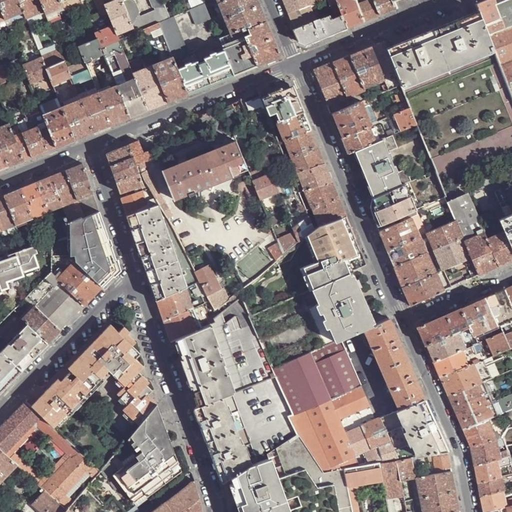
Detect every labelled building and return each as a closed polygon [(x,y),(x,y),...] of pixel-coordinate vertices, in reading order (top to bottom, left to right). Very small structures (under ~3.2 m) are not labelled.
[(0,0),(0,8),(4,20),(23,12),(17,0),(0,0)] [(17,0),(23,12),(25,18),(44,10),(39,0),(17,0)] [(39,0),(44,10),(45,13),(62,6),(59,0),(39,0)] [(80,0),(59,0),(62,6),(63,9),(64,11),(72,8),(74,9),(80,7),(81,4),(82,4),(80,0)] [(103,2),(102,0),(95,0),(103,17),(108,14),(104,5),(103,2)] [(122,2),(121,0),(115,0),(104,5),(108,14),(113,26),(117,35),(133,28),(122,2)] [(167,12),(162,0),(149,0),(153,8),(154,8),(155,11),(141,17),(139,14),(141,13),(135,1),(133,0),(125,0),(122,2),(133,28),(135,33),(139,32),(159,23),(170,19),(167,12)] [(205,4),(203,0),(191,0),(189,1),(192,10),(205,4)] [(257,0),(225,0),(218,3),(222,13),(225,19),(259,5),(257,0)] [(318,2),(316,0),(285,0),(288,6),(291,13),(311,5),(317,3),(318,2)] [(330,0),(336,13),(344,10),(340,0),(339,0),(330,0)] [(360,5),(357,0),(339,0),(340,0),(344,10),(351,28),(367,21),(360,5)] [(367,21),(382,15),(375,0),(370,0),(360,5),(367,21)] [(395,0),(375,0),(382,15),(398,8),(395,0)] [(494,1),(493,0),(484,0),(476,4),(479,11),(480,13),(484,24),(501,17),(494,1)] [(511,12),(511,0),(497,0),(496,0),(494,1),(501,17),(511,12)] [(323,19),(317,3),(311,5),(318,21),(323,19)] [(196,25),(211,19),(206,7),(205,4),(192,10),(190,10),(196,25)] [(248,29),(266,22),(263,14),(262,11),(259,5),(225,19),(231,33),(242,29),(243,31),(248,29)] [(318,21),(311,5),(291,13),(294,21),(298,30),(318,21)] [(63,9),(62,6),(45,13),(48,21),(60,16),(58,11),(63,9)] [(178,15),(175,9),(167,12),(170,19),(174,17),(178,15)] [(351,28),(344,10),(336,13),(323,19),(318,21),(298,30),(300,35),(301,39),(312,44),(351,28)] [(480,13),(479,11),(464,17),(465,19),(480,13)] [(511,12),(501,17),(484,24),(492,46),(500,64),(511,59),(511,12)] [(484,24),(480,13),(465,19),(478,52),(492,46),(484,24)] [(174,60),(189,54),(189,53),(174,17),(170,19),(159,23),(161,29),(163,34),(173,57),(174,60)] [(446,64),(478,52),(465,19),(464,17),(432,30),(446,64)] [(225,19),(221,21),(227,35),(231,33),(225,19)] [(269,61),(280,56),(277,48),(273,39),(268,26),(266,22),(248,29),(250,34),(245,36),(257,66),(269,61)] [(161,29),(159,23),(139,32),(141,38),(151,34),(161,29)] [(101,48),(119,40),(117,35),(113,26),(95,33),(95,34),(97,39),(101,48)] [(163,34),(161,29),(151,34),(153,38),(163,34)] [(247,70),(257,66),(245,36),(243,31),(242,29),(231,33),(227,35),(219,38),(224,50),(234,75),(247,70)] [(400,84),(446,64),(432,30),(431,30),(401,43),(402,46),(387,52),(395,70),(400,84)] [(91,42),(97,39),(95,34),(93,35),(89,37),(91,42)] [(85,63),(104,55),(101,48),(97,39),(91,42),(85,45),(79,47),(85,62),(85,63)] [(126,58),(119,40),(101,48),(104,55),(108,66),(126,58)] [(383,42),(371,47),(383,75),(395,70),(387,52),(386,49),(383,42)] [(60,50),(57,43),(38,51),(41,57),(60,50)] [(402,46),(401,43),(386,49),(387,52),(402,46)] [(383,75),(371,47),(350,55),(364,88),(384,79),(383,75)] [(64,62),(60,50),(41,57),(46,69),(64,62)] [(212,84),(234,75),(224,50),(218,52),(204,58),(205,61),(199,63),(198,60),(178,69),(188,94),(212,84)] [(364,88),(350,55),(333,62),(348,97),(352,96),(360,92),(364,90),(364,88)] [(41,57),(23,65),(30,83),(43,78),(48,76),(46,69),(41,57)] [(179,97),(188,94),(178,69),(174,60),(173,57),(152,65),(168,102),(179,97)] [(116,86),(135,78),(133,73),(129,63),(126,58),(108,66),(116,86)] [(511,59),(500,64),(507,83),(511,81),(511,59)] [(23,65),(21,60),(5,67),(7,72),(23,65)] [(142,70),(138,60),(129,63),(133,73),(142,70)] [(52,85),(71,78),(70,76),(67,69),(64,62),(46,69),(48,76),(52,85)] [(85,63),(85,62),(67,69),(70,76),(88,69),(87,68),(85,63)] [(333,62),(313,70),(315,75),(321,88),(326,101),(328,105),(347,97),(347,98),(348,97),(333,62)] [(158,106),(168,102),(152,65),(142,70),(133,73),(135,78),(148,110),(158,106)] [(98,93),(102,91),(92,67),(87,68),(88,69),(91,78),(94,85),(95,88),(98,93)] [(91,78),(88,69),(70,76),(71,78),(73,83),(74,85),(87,80),(91,78)] [(395,70),(383,75),(384,79),(386,84),(389,90),(401,85),(400,84),(395,70)] [(48,76),(43,78),(46,85),(48,91),(54,89),(52,85),(48,76)] [(46,85),(43,78),(30,83),(33,90),(46,85)] [(132,116),(148,110),(135,78),(116,86),(130,117),(132,116)] [(75,102),(80,100),(78,95),(74,85),(73,83),(69,85),(74,99),(75,102)] [(298,98),(293,85),(262,98),(265,106),(269,115),(274,113),(277,112),(278,117),(280,121),(304,112),(298,98)] [(121,121),(130,117),(116,86),(102,91),(98,93),(111,125),(121,121)] [(80,100),(98,93),(95,88),(78,95),(80,100)] [(360,92),(352,96),(354,100),(356,104),(362,102),(364,101),(360,92)] [(102,129),(111,125),(98,93),(80,100),(93,132),(102,129)] [(262,98),(261,95),(247,102),(249,107),(255,109),(255,110),(265,106),(262,98)] [(377,103),(375,96),(368,99),(370,104),(370,106),(377,103)] [(330,110),(332,115),(351,107),(349,102),(347,98),(347,97),(328,105),(330,110)] [(58,98),(39,106),(42,113),(43,115),(61,108),(58,99),(58,98)] [(84,136),(93,132),(80,100),(75,102),(64,106),(61,108),(74,140),(84,136)] [(364,107),(362,102),(356,104),(351,107),(332,115),(337,127),(341,138),(369,126),(372,124),(364,107)] [(410,108),(407,102),(401,104),(404,111),(410,108)] [(66,143),(74,140),(61,108),(43,115),(46,122),(56,147),(66,143)] [(417,124),(410,108),(404,111),(395,115),(402,131),(417,124)] [(307,118),(304,112),(280,121),(277,123),(282,134),(284,140),(311,129),(307,118)] [(43,115),(42,113),(34,116),(37,125),(46,122),(43,115)] [(0,126),(9,123),(6,118),(0,120),(0,126)] [(52,149),(56,147),(46,122),(37,125),(38,127),(22,133),(32,157),(38,155),(52,149)] [(18,163),(24,160),(14,137),(10,127),(9,123),(0,126),(0,143),(9,166),(18,163)] [(376,142),(369,126),(341,138),(345,147),(348,154),(354,151),(376,142)] [(313,135),(311,129),(284,140),(291,157),(318,146),(315,139),(313,135)] [(32,157),(22,133),(14,137),(24,160),(28,159),(32,157)] [(224,146),(236,141),(235,137),(232,138),(225,135),(222,141),(224,146)] [(393,135),(391,135),(376,142),(354,151),(375,198),(406,184),(413,181),(408,168),(398,172),(389,151),(399,147),(393,135)] [(139,141),(129,145),(137,167),(139,166),(142,165),(138,156),(143,154),(143,153),(139,141)] [(248,168),(236,141),(224,146),(163,172),(174,199),(248,168)] [(0,169),(0,170),(9,166),(0,143),(0,169)] [(119,149),(106,154),(119,193),(143,185),(137,167),(129,145),(119,149)] [(298,174),(325,163),(322,156),(321,152),(318,146),(291,157),(298,174)] [(151,161),(147,152),(143,153),(143,154),(138,156),(142,165),(143,164),(151,161)] [(74,167),(66,170),(77,200),(93,193),(83,163),(74,167)] [(328,170),(325,163),(298,174),(301,181),(305,191),(332,181),(328,170)] [(139,166),(142,173),(147,184),(150,189),(158,202),(163,200),(146,171),(143,164),(142,165),(139,166)] [(57,174),(51,177),(62,206),(77,200),(66,170),(57,174)] [(279,191),(272,173),(253,180),(260,198),(279,191)] [(43,180),(35,183),(47,212),(62,206),(51,177),(43,180)] [(335,188),(332,181),(305,191),(304,191),(306,195),(312,208),(339,198),(335,188)] [(26,186),(20,189),(32,218),(47,212),(35,183),(26,186)] [(150,189),(147,184),(143,185),(119,193),(121,198),(142,191),(150,189)] [(375,220),(378,227),(402,216),(417,210),(406,184),(375,198),(373,198),(378,210),(375,212),(378,219),(375,220)] [(511,184),(495,192),(505,217),(511,213),(511,184)] [(12,192),(4,196),(16,225),(32,218),(20,189),(12,192)] [(150,189),(142,191),(148,207),(159,203),(158,202),(150,189)] [(148,207),(142,191),(121,198),(127,215),(129,214),(148,207)] [(99,211),(93,193),(77,200),(84,216),(98,211),(99,211)] [(483,229),(468,193),(448,202),(452,211),(456,221),(463,237),(464,238),(483,229)] [(0,197),(0,231),(16,225),(4,196),(0,197)] [(344,210),(339,198),(312,208),(319,226),(346,215),(344,210)] [(84,216),(77,200),(62,206),(66,216),(69,222),(84,216)] [(163,200),(158,202),(159,203),(162,208),(167,205),(163,200)] [(187,289),(188,288),(195,285),(201,283),(196,272),(190,260),(162,208),(159,203),(148,207),(129,214),(132,222),(130,223),(132,230),(134,229),(142,252),(141,253),(143,260),(144,260),(152,282),(151,283),(153,290),(155,289),(159,300),(187,289)] [(268,203),(263,205),(280,245),(280,246),(285,244),(282,236),(268,203)] [(66,216),(47,224),(48,227),(52,225),(51,256),(66,257),(74,256),(75,261),(102,287),(119,269),(99,211),(98,211),(84,216),(69,222),(66,216)] [(456,221),(452,211),(445,214),(447,218),(440,221),(443,226),(456,221)] [(511,213),(505,217),(498,220),(504,232),(511,250),(511,213)] [(317,287),(350,272),(345,260),(348,259),(359,254),(352,239),(356,238),(351,228),(346,215),(319,226),(314,229),(310,233),(321,260),(317,262),(308,266),(317,287)] [(420,215),(413,219),(421,236),(428,233),(420,215)] [(314,229),(309,217),(294,228),(295,231),(299,241),(306,236),(310,233),(314,229)] [(413,219),(412,217),(379,231),(385,244),(387,251),(421,236),(413,219)] [(443,226),(428,233),(433,247),(434,249),(463,237),(456,221),(443,226)] [(0,232),(4,241),(20,235),(17,229),(16,225),(0,231),(0,232)] [(479,275),(500,266),(488,239),(483,229),(464,238),(472,258),(479,275)] [(295,231),(282,236),(285,244),(280,246),(284,254),(299,241),(295,231)] [(511,250),(504,232),(488,239),(500,266),(511,260),(511,250)] [(310,233),(306,236),(317,262),(321,260),(310,233)] [(428,233),(421,236),(427,250),(433,247),(428,233)] [(427,252),(427,250),(421,236),(387,251),(391,259),(394,267),(427,252)] [(463,237),(434,249),(444,270),(451,267),(465,261),(472,258),(464,238),(463,237)] [(274,263),(284,254),(280,246),(280,245),(269,249),(274,263)] [(0,295),(5,294),(4,292),(12,289),(11,286),(27,281),(26,277),(26,275),(36,271),(34,268),(41,265),(38,257),(41,256),(38,248),(1,260),(2,263),(0,263),(0,295)] [(437,273),(427,252),(394,267),(398,277),(403,288),(437,273)] [(75,261),(74,256),(66,257),(51,256),(51,271),(58,278),(75,261)] [(84,305),(102,287),(75,261),(58,278),(57,279),(59,281),(84,305)] [(465,261),(451,267),(455,276),(469,270),(465,261)] [(230,299),(224,288),(222,289),(209,265),(196,272),(201,283),(208,296),(211,302),(215,310),(230,299)] [(308,266),(304,268),(312,289),(317,287),(308,266)] [(58,278),(51,271),(42,280),(52,289),(59,281),(57,279),(58,278)] [(373,324),(350,272),(317,287),(312,289),(318,301),(335,341),(341,338),(344,337),(364,328),(373,324)] [(444,291),(437,273),(403,288),(407,297),(410,306),(444,291)] [(84,305),(59,281),(52,289),(42,280),(13,309),(22,317),(34,305),(60,329),(84,305)] [(164,321),(194,309),(187,289),(159,300),(157,301),(164,321)] [(511,321),(511,299),(508,290),(501,292),(488,298),(501,326),(511,321)] [(309,352),(325,345),(307,306),(302,294),(251,317),(274,368),(309,352)] [(235,392),(277,376),(274,368),(251,317),(243,299),(242,297),(214,320),(216,323),(212,324),(235,392)] [(501,326),(488,298),(480,302),(465,308),(472,327),(476,337),(481,335),(501,326)] [(318,301),(307,306),(325,345),(335,341),(318,301)] [(60,329),(34,305),(22,317),(29,324),(48,342),(60,329)] [(472,327),(465,308),(450,315),(420,328),(424,335),(428,346),(456,334),(454,329),(461,327),(463,331),(472,327)] [(0,354),(29,324),(22,317),(13,309),(12,311),(0,322),(0,354)] [(164,321),(171,341),(175,340),(202,329),(194,309),(164,321)] [(381,369),(407,357),(394,327),(392,324),(389,317),(373,324),(364,328),(381,369)] [(511,333),(511,321),(501,326),(504,333),(505,336),(511,333)] [(0,391),(6,386),(1,380),(6,375),(12,380),(48,342),(29,324),(0,354),(0,391)] [(202,329),(175,340),(187,374),(194,371),(197,379),(189,381),(198,406),(224,397),(235,392),(212,324),(202,329)] [(139,426),(157,405),(148,396),(151,392),(146,386),(150,383),(139,373),(143,368),(135,360),(140,355),(132,347),(136,343),(128,335),(130,333),(124,328),(118,334),(110,326),(68,369),(70,372),(60,382),(57,380),(32,407),(41,416),(54,428),(57,425),(54,423),(105,369),(108,372),(120,382),(125,387),(123,389),(117,395),(120,399),(127,405),(125,408),(122,411),(125,413),(135,422),(139,426)] [(468,348),(460,332),(456,334),(428,346),(433,356),(435,362),(462,351),(468,348)] [(505,336),(504,333),(488,340),(492,349),(495,356),(511,349),(505,336)] [(330,399),(361,385),(341,338),(335,341),(325,345),(309,352),(330,399)] [(492,349),(488,340),(484,341),(480,343),(482,346),(484,352),(492,349)] [(482,346),(480,343),(478,343),(468,348),(462,351),(469,366),(474,364),(484,360),(481,353),(476,355),(473,350),(482,346)] [(469,366),(462,351),(435,362),(440,371),(442,378),(469,366)] [(307,409),(330,399),(309,352),(274,368),(277,376),(294,414),(307,409)] [(399,409),(424,398),(422,393),(417,379),(407,357),(381,369),(399,409)] [(490,358),(485,360),(493,378),(498,376),(490,358)] [(493,378),(485,360),(484,360),(474,364),(482,383),(487,381),(493,378)] [(482,383),(474,364),(469,366),(442,378),(447,389),(450,396),(480,384),(482,383)] [(54,423),(57,425),(108,372),(105,369),(54,423)] [(194,371),(187,374),(189,381),(197,379),(194,371)] [(1,380),(6,386),(12,380),(6,375),(1,380)] [(490,408),(480,384),(450,396),(458,414),(465,429),(489,419),(494,417),(490,408)] [(330,399),(339,420),(370,405),(361,385),(330,399)] [(250,465),(260,459),(235,392),(224,397),(242,444),(244,444),(249,458),(247,459),(250,465)] [(214,459),(223,482),(233,476),(250,465),(247,459),(249,458),(244,444),(242,444),(224,397),(198,406),(195,408),(214,459)] [(448,451),(424,398),(399,409),(405,423),(403,424),(406,431),(404,432),(410,445),(413,444),(418,456),(433,454),(448,451)] [(511,409),(511,398),(499,404),(500,407),(498,408),(497,405),(490,408),(494,417),(506,412),(511,409)] [(127,405),(120,399),(118,401),(125,408),(127,405)] [(333,466),(356,456),(346,435),(339,420),(330,399),(307,409),(316,429),(333,466)] [(0,428),(0,449),(5,454),(34,424),(41,416),(32,407),(28,403),(26,401),(0,428)] [(149,416),(157,406),(157,405),(139,426),(127,439),(142,453),(114,485),(129,500),(142,490),(144,493),(148,496),(164,485),(162,482),(171,476),(169,471),(178,465),(174,452),(169,455),(166,449),(171,444),(160,412),(152,421),(149,416)] [(160,412),(157,406),(149,416),(152,421),(160,412)] [(307,434),(316,429),(307,409),(294,414),(295,415),(297,420),(300,428),(303,426),(307,434)] [(405,423),(399,409),(380,417),(361,425),(361,426),(352,430),(352,432),(346,435),(356,456),(360,466),(380,462),(380,463),(397,460),(418,456),(413,444),(410,445),(404,432),(406,431),(403,424),(405,423)] [(135,422),(125,413),(123,416),(132,425),(135,422)] [(71,460),(79,452),(66,440),(54,428),(41,416),(34,424),(38,428),(67,455),(70,459),(71,460)] [(470,439),(473,446),(498,440),(499,439),(497,436),(490,420),(489,419),(465,429),(470,439)] [(297,420),(294,421),(297,427),(299,433),(301,436),(302,437),(307,434),(303,426),(300,428),(297,420)] [(38,428),(34,424),(5,454),(9,458),(12,454),(38,428)] [(345,468),(360,466),(356,456),(333,466),(316,429),(307,434),(302,437),(326,471),(345,467),(345,468)] [(299,433),(278,447),(287,471),(279,473),(274,457),(250,465),(233,476),(236,482),(246,511),(354,511),(349,486),(345,468),(345,467),(326,471),(302,437),(301,436),(299,433)] [(503,458),(498,440),(473,446),(475,457),(476,465),(499,459),(501,458),(503,458)] [(0,449),(0,483),(17,466),(9,458),(5,454),(0,449)] [(436,470),(451,468),(451,465),(448,451),(433,454),(436,467),(436,470)] [(57,503),(92,465),(80,453),(79,452),(71,460),(70,459),(50,481),(51,483),(44,490),(44,491),(57,503)] [(39,486),(42,482),(12,454),(9,458),(17,466),(39,486)] [(50,481),(70,459),(67,455),(42,482),(39,486),(44,490),(51,483),(50,481)] [(511,460),(510,456),(507,457),(503,458),(505,466),(511,464),(511,463),(511,461),(511,460)] [(500,462),(499,459),(476,465),(478,471),(478,474),(480,482),(503,476),(504,476),(500,462)] [(399,495),(404,494),(404,493),(402,483),(402,479),(397,460),(380,463),(383,478),(387,498),(399,495)] [(361,483),(383,478),(380,463),(380,462),(360,466),(345,468),(349,486),(361,483)] [(164,485),(181,473),(178,465),(169,471),(171,476),(162,482),(164,485)] [(454,482),(452,472),(417,477),(418,483),(421,497),(456,491),(454,482)] [(507,489),(503,476),(480,482),(481,487),(481,490),(482,495),(504,490),(507,489)] [(246,511),(236,482),(232,484),(242,511),(246,511)] [(182,511),(201,498),(196,483),(179,495),(179,494),(177,495),(178,496),(167,504),(166,504),(165,505),(166,505),(156,511),(72,511),(68,509),(66,511),(65,511),(182,511)] [(362,490),(361,483),(349,486),(354,511),(359,511),(355,491),(362,490)] [(421,497),(418,483),(413,484),(415,499),(421,497)] [(89,488),(87,486),(74,501),(77,504),(89,488)] [(101,505),(104,504),(91,490),(89,492),(101,505)] [(129,500),(131,502),(144,493),(142,490),(129,500)] [(505,492),(504,490),(482,495),(484,506),(485,511),(486,511),(503,508),(507,506),(506,501),(505,492)] [(40,511),(64,511),(65,511),(61,507),(57,503),(44,491),(39,496),(32,504),(40,511)] [(458,499),(456,491),(421,497),(423,511),(453,511),(460,511),(458,499)] [(402,511),(407,511),(408,511),(406,501),(404,495),(404,494),(399,495),(402,511)] [(32,504),(39,496),(38,495),(30,503),(32,504)] [(389,511),(402,511),(399,495),(387,498),(389,511)] [(203,511),(201,498),(182,511),(203,511)] [(68,509),(73,503),(68,499),(61,507),(65,511),(66,511),(68,509)]
